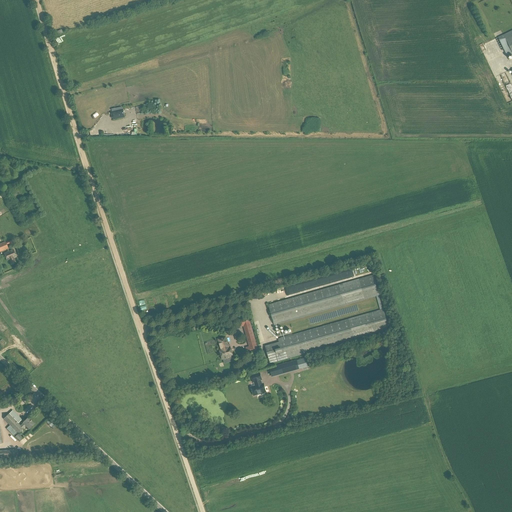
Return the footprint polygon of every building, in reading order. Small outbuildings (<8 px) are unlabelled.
[(511,30),(498,38),(507,57),(511,54),(511,30)] [(123,109),(111,112),(113,120),(125,118),(123,109)] [(9,158),(5,161),(9,168),(14,165),(9,158)] [(18,187),(10,191),(12,195),(21,191),(18,187)] [(23,214),(31,210),(29,205),(20,209),(23,214)] [(5,242),(0,244),(0,252),(8,249),(7,245),(6,243),(5,242)] [(13,250),(4,253),(7,261),(9,260),(11,265),(16,263),(14,258),(16,257),(13,250)] [(372,276),(267,305),(273,325),(378,295),(372,276)] [(278,343),(264,347),(269,363),(388,330),(382,310),(277,340),(278,343)] [(247,318),(237,321),(239,327),(242,326),(248,347),(245,348),(247,355),(257,352),(247,318)] [(224,338),(217,340),(220,350),(218,351),(221,360),(231,357),(229,348),(227,348),(224,338)] [(295,361),(274,367),(277,375),(297,369),(295,361)] [(258,374),(250,376),(252,383),(253,383),(254,386),(250,387),(252,396),(264,393),(262,384),(260,385),(259,381),(260,380),(258,374)] [(9,413),(3,419),(11,427),(16,432),(18,434),(24,429),(23,428),(26,426),(29,429),(34,424),(28,418),(20,425),(9,413)] [(51,418),(46,422),(52,429),(57,424),(51,418)] [(11,427),(8,430),(13,436),(16,432),(11,427)] [(17,450),(0,451),(0,461),(18,460),(17,450)]
